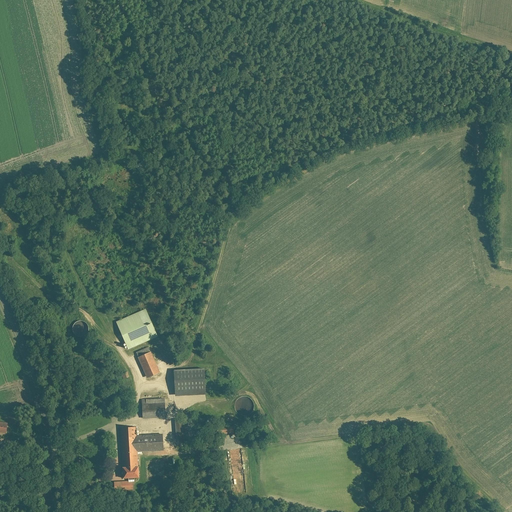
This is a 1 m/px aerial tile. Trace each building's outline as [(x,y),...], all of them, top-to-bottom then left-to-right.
[(146,159),(136,167),(140,173),(151,165),(146,159)] [(145,311),(117,322),(128,348),(156,337),(145,311)] [(136,352),(138,358),(150,353),(147,348),(136,352)] [(150,353),(138,358),(147,378),(158,373),(150,353)] [(204,369),(174,371),(175,396),(205,394),(204,369)] [(164,398),(142,400),(143,418),(165,417),(164,398)] [(191,417),(176,418),(178,438),(193,437),(191,417)] [(232,426),(218,426),(218,434),(232,434),(232,426)] [(135,428),(120,429),(122,468),(121,468),(121,478),(138,477),(136,452),(135,436),(135,428)] [(135,436),(136,452),(163,451),(162,434),(135,436)] [(132,481),(115,482),(115,490),(133,489),(132,481)]
